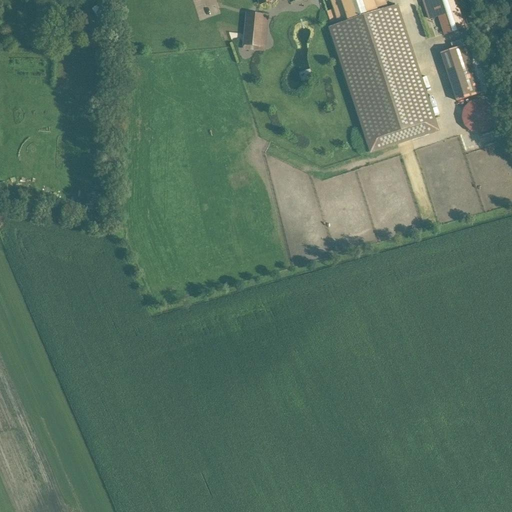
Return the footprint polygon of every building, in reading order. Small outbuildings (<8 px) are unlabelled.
[(388,7),(385,0),(330,0),(338,24),(328,27),(369,154),(440,131),(399,4),(388,7)] [(422,0),(429,20),(438,17),(444,36),(466,29),(456,0),(422,0)] [(243,45),(262,47),(265,14),(246,13),(243,45)] [(462,39),(451,43),(453,50),(455,49),(464,46),(462,39)] [(474,43),(441,54),(456,101),(487,90),(474,43)] [(464,110),(462,118),(465,126),(471,132),(480,134),(488,131),(494,125),(496,116),(493,108),(487,102),(478,100),(470,103),(464,110)]
